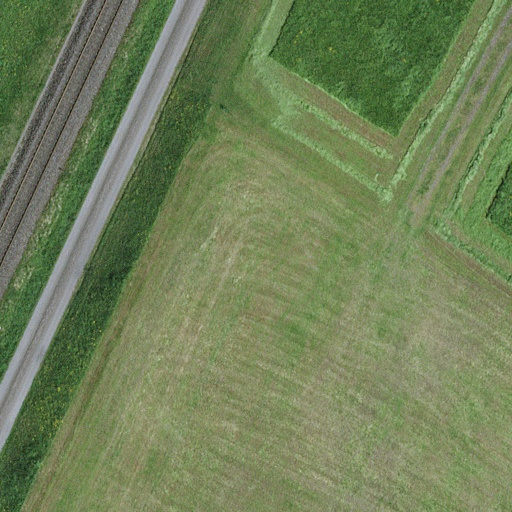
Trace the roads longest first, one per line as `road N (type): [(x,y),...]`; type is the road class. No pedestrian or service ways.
road 1 (track): [(0,423),(195,0)]
road 2 (track): [(511,31),(397,237)]
